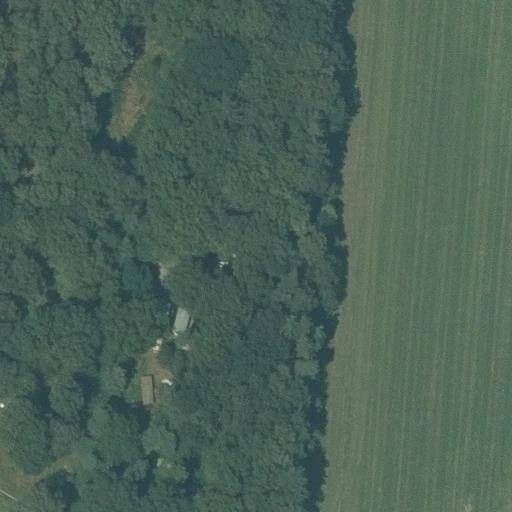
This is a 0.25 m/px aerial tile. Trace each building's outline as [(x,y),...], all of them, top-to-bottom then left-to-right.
[(189,177),(191,167),(166,162),(164,172),(189,177)] [(214,176),(209,188),(225,195),(230,183),(214,176)] [(172,195),(155,194),(153,202),(170,204),(172,195)] [(180,243),(181,238),(172,237),(169,260),(178,262),(182,243),(180,243)] [(192,291),(193,282),(171,279),(169,288),(192,291)]
